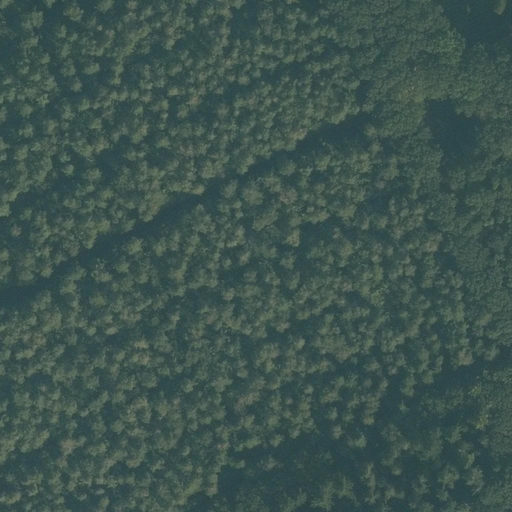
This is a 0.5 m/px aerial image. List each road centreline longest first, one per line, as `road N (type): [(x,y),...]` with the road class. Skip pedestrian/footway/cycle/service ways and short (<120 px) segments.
road 1 (track): [(511,28),(0,286)]
road 2 (track): [(161,511),(495,347),(511,319)]
road 3 (track): [(340,0),(511,320)]
